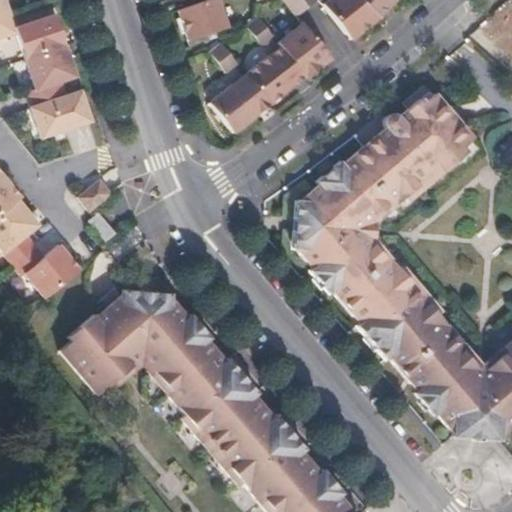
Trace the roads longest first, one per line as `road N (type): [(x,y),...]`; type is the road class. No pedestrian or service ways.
road 1 (residential): [(440,511),(203,234),(193,210)]
road 2 (residential): [(450,0),(193,210)]
road 3 (residential): [(161,139),(116,0)]
road 4 (residential): [(30,182),(161,139)]
